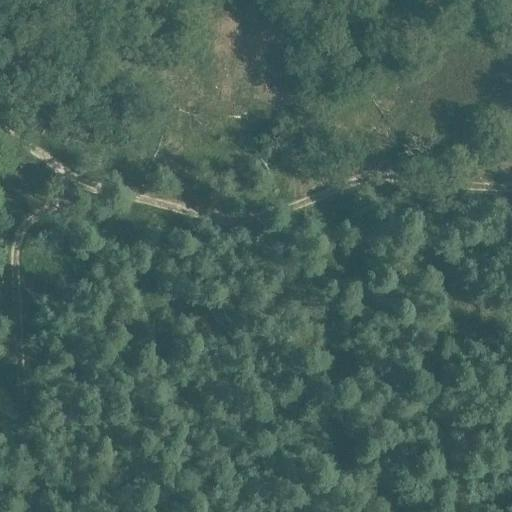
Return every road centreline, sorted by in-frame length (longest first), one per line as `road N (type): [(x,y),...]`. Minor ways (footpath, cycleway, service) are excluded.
road 1 (track): [(48,173),(191,217),(300,210),(374,182),(511,195)]
road 2 (track): [(21,511),(13,252),(48,173),(0,124)]
